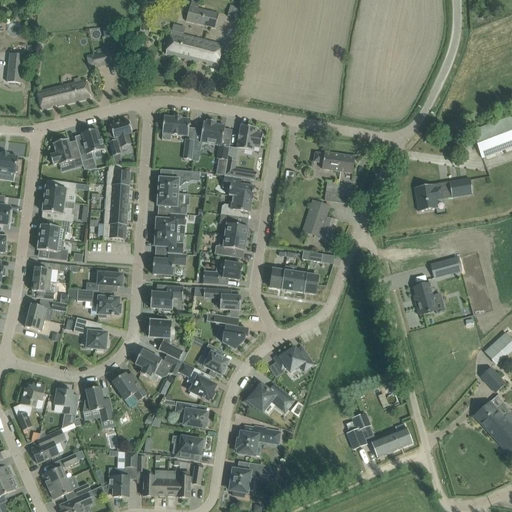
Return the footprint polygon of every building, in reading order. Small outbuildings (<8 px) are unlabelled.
[(230,5),(227,17),(239,19),(242,8),(230,5)] [(219,14),(190,7),(186,22),(215,29),(219,14)] [(114,27),(103,28),(104,38),(115,36),(114,27)] [(216,68),(219,58),(222,46),(171,33),(165,55),(174,57),(181,59),(199,64),(200,62),(207,63),(206,65),(216,68)] [(93,54),(87,56),(91,70),(97,68),(112,64),(116,63),(113,50),(110,51),(102,53),(101,49),(96,50),(97,54),(93,55),(93,54)] [(21,84),(24,56),(10,54),(7,83),(21,84)] [(86,80),(81,81),(80,78),(75,79),(75,82),(37,92),(39,101),(42,111),(52,109),(51,107),(57,105),(58,107),(90,99),(86,80)] [(162,134),(188,137),(190,120),(181,119),(181,117),(174,116),(174,118),(164,117),(162,134)] [(482,159),(511,147),(511,116),(472,132),(482,159)] [(227,162),(227,160),(230,142),(223,140),(225,127),(215,125),(216,122),(207,121),(206,124),(203,123),(200,143),(220,146),(217,160),(227,162)] [(131,145),(129,139),(128,135),(132,134),(129,122),(110,127),(114,139),(115,139),(115,141),(109,143),(113,157),(120,155),(118,148),(121,147),(122,148),(131,145)] [(256,134),(257,129),(241,126),(239,135),(238,141),(237,149),(253,152),(254,148),(260,149),(263,135),(256,134)] [(97,130),(93,131),(93,130),(85,132),(85,133),(82,134),(84,143),(85,146),(78,148),(79,152),(82,165),(84,170),(90,171),(96,169),(92,154),(104,150),(101,138),(99,138),(97,130)] [(74,161),(75,167),(82,165),(79,152),(72,154),(69,140),(65,141),(64,139),(56,141),(57,144),(53,145),(56,154),(50,156),(53,165),(59,164),(59,166),(74,161)] [(194,141),(186,140),(183,160),(192,161),(194,141)] [(0,172),(15,174),(15,173),(17,173),(18,167),(17,167),(16,166),(18,158),(9,156),(9,154),(2,153),(2,155),(1,155),(0,155),(0,172)] [(337,172),(340,155),(325,153),(324,155),(315,153),(314,162),(323,164),(322,170),(337,172)] [(337,172),(342,173),(352,174),(355,158),(340,155),(337,172)] [(235,170),(236,162),(227,160),(227,162),(225,176),(241,179),(245,180),(246,171),(235,170)] [(109,167),(108,172),(107,172),(106,185),(128,187),(129,174),(121,173),(122,166),(115,165),(109,167)] [(172,180),(159,179),(159,182),(157,183),(157,189),(158,190),(158,194),(178,195),(178,189),(185,183),(189,183),(191,182),(199,182),(200,173),(173,171),(172,180)] [(240,186),(241,179),(225,176),(223,189),(230,190),(229,197),(233,197),(252,201),(254,188),(240,186)] [(452,198),(472,195),(470,180),(449,183),(452,198)] [(75,194),(76,185),(58,182),(57,189),(46,187),(45,191),(43,191),(42,199),(65,203),(75,204),(69,203),(70,195),(72,194),(75,194)] [(353,186),(343,184),(327,182),(324,201),(350,205),(353,186)] [(129,187),(128,187),(106,185),(105,199),(127,200),(128,200),(129,192),(128,192),(128,187),(129,187)] [(434,185),(415,188),(418,212),(437,209),(436,200),(444,199),(442,187),(434,189),(434,185)] [(158,196),(156,196),(156,202),(157,203),(157,207),(171,208),(170,215),(185,216),(187,216),(187,206),(182,205),(183,195),(178,195),(158,194),(158,196)] [(250,214),(252,201),(233,197),(232,203),(229,203),(228,206),(225,205),(222,207),(220,216),(237,218),(240,219),(241,212),(250,214)] [(72,223),(73,216),(71,216),(72,211),(70,209),(64,209),(65,203),(42,199),(41,208),(43,208),(42,213),(52,214),(51,220),(53,221),(70,223),(72,223)] [(127,205),(127,200),(105,199),(104,212),(127,213),(128,205),(127,205)] [(330,207),(320,204),(313,201),(302,233),(319,238),(319,239),(330,242),(337,221),(326,217),(330,207)] [(0,224),(7,226),(9,208),(3,207),(0,206),(0,224)] [(127,221),(127,213),(104,212),(103,225),(126,227),(126,226),(126,221),(127,221)] [(170,221),(156,220),(156,225),(154,225),(154,233),(176,235),(177,226),(184,227),(185,216),(170,215),(170,221)] [(236,226),(237,218),(220,216),(219,224),(222,225),(221,227),(226,228),(225,237),(246,240),(247,238),(249,237),(249,232),(248,230),(248,229),(248,228),(236,226)] [(40,231),(38,230),(36,238),(62,242),(64,242),(65,234),(69,234),(70,223),(53,221),(52,228),(40,226),(40,231)] [(125,240),(126,227),(103,225),(102,238),(115,239),(119,240),(119,239),(125,240)] [(176,244),(176,235),(154,233),(153,242),(155,242),(154,248),(168,248),(167,255),(168,255),(182,255),(183,244),(176,244)] [(245,251),(246,240),(225,237),(223,245),(219,244),(218,247),(216,247),(214,255),(231,258),(232,250),(245,252),(245,251)] [(61,254),(62,242),(36,238),(35,246),(37,246),(37,251),(49,253),(48,260),(67,262),(68,255),(61,254)] [(321,264),(322,255),(310,253),(309,262),(321,264)] [(74,254),(73,261),(82,262),(83,255),(74,254)] [(186,256),(182,255),(168,255),(168,261),(154,260),(153,275),(164,276),(164,278),(170,279),(171,277),(172,277),(173,265),(185,266),(186,256)] [(462,271),(459,258),(441,263),(445,276),(462,271)] [(225,263),(222,279),(240,281),(242,266),(225,263)] [(33,280),(50,282),(52,271),(35,268),(33,280)] [(281,290),(284,272),(273,270),(270,289),(281,290)] [(117,287),(121,288),(122,285),(124,285),(124,279),(122,278),(122,276),(111,275),(112,272),(96,271),(95,284),(98,284),(97,292),(100,292),(117,294),(117,287)] [(293,292),(295,274),(285,272),(285,271),(284,271),(284,272),(281,290),(281,291),(282,291),(282,290),(286,291),(286,293),(291,293),(291,292),(293,292)] [(218,278),(219,274),(219,273),(204,272),(203,285),(218,286),(218,278)] [(304,294),(307,275),(306,275),(295,274),(293,292),(304,294)] [(307,275),(304,294),(315,295),(318,277),(307,275)] [(50,282),(33,280),(32,292),(31,299),(53,302),(54,294),(49,293),(50,282)] [(437,304),(434,296),(432,297),(429,285),(413,289),(417,301),(414,301),(418,316),(436,312),(434,305),(437,304)] [(173,299),(182,299),(183,288),(167,286),(166,294),(151,293),(150,309),(163,310),(164,312),(170,313),(170,311),(172,311),(173,299)] [(204,289),(204,298),(221,299),(220,310),(230,311),(239,312),(240,312),(241,297),(231,297),(231,291),(205,289),(205,290),(204,289)] [(97,292),(77,291),(73,291),(72,300),(77,301),(77,302),(92,303),(91,307),(98,308),(98,315),(99,315),(99,318),(106,319),(106,315),(111,316),(111,317),(114,317),(114,316),(118,316),(118,314),(120,314),(120,307),(118,307),(119,300),(99,299),(100,292),(97,292)] [(66,313),(67,305),(53,302),(51,310),(66,313)] [(28,317),(45,321),(48,309),(31,305),(28,317)] [(230,311),(230,318),(239,319),(239,312),(230,311)] [(207,314),(206,322),(214,323),(215,316),(207,314)] [(215,316),(214,323),(215,323),(216,326),(226,328),(225,335),(224,335),(223,344),(235,350),(244,342),(245,338),(247,339),(248,331),(235,329),(235,326),(237,327),(239,319),(230,318),(215,316)] [(42,333),(45,321),(28,317),(25,328),(42,333)] [(90,330),(92,323),(77,319),(73,333),(84,335),(83,340),(88,340),(87,349),(97,350),(97,352),(103,353),(103,351),(105,351),(105,348),(108,348),(108,342),(106,342),(107,334),(90,333),(90,330)] [(73,331),(75,322),(68,321),(66,329),(73,331)] [(148,324),(147,331),(149,331),(148,338),(163,339),(163,341),(158,351),(167,355),(179,361),(182,363),(187,354),(170,345),(171,323),(149,322),(149,324),(148,324)] [(511,341),(505,334),(485,353),(496,366),(511,351),(511,341)] [(208,345),(202,358),(208,360),(204,367),(211,371),(208,376),(214,379),(217,374),(221,376),(222,375),(223,375),(226,369),(225,369),(228,362),(221,358),(224,353),(208,345)] [(297,351),(295,348),(275,361),(281,371),(286,367),(290,373),(300,366),(304,373),(314,366),(302,347),(297,351)] [(142,351),(135,365),(143,369),(140,374),(150,379),(152,374),(155,375),(158,367),(163,370),(166,364),(172,367),(168,373),(176,377),(178,373),(183,363),(182,363),(179,361),(167,355),(164,362),(142,351)] [(183,363),(178,373),(189,379),(188,382),(194,385),(190,392),(191,393),(190,396),(196,399),(197,396),(202,398),(202,399),(204,401),(205,400),(208,401),(209,399),(211,400),(214,394),(212,393),(215,387),(198,378),(201,372),(183,363)] [(495,394),(503,387),(506,384),(491,368),(480,377),(495,394)] [(137,403),(147,396),(137,380),(132,384),(125,374),(122,377),(120,376),(115,379),(116,381),(112,383),(125,402),(133,396),(137,403)] [(25,389),(20,406),(35,409),(35,408),(39,409),(41,401),(42,402),(46,387),(42,386),(43,384),(37,383),(36,385),(33,384),(32,386),(28,385),(27,389),(25,389)] [(252,393),(245,403),(253,409),(254,407),(260,412),(266,405),(268,407),(271,402),(276,406),(285,413),(287,410),(294,402),(282,393),(277,398),(261,385),(254,394),(252,393)] [(57,390),(54,406),(65,408),(64,415),(75,417),(79,397),(72,396),(73,393),(66,391),(66,390),(59,388),(58,390),(57,390)] [(90,413),(98,411),(101,424),(113,421),(115,421),(110,399),(103,401),(100,388),(86,391),(88,401),(85,402),(85,401),(84,401),(82,414),(83,414),(90,412),(90,413)] [(190,405),(176,403),(171,402),(164,401),(163,405),(176,407),(174,415),(185,417),(184,420),(188,420),(187,427),(205,429),(205,428),(207,429),(208,421),(206,421),(207,414),(189,411),(190,405)] [(511,459),(511,458),(511,411),(510,410),(503,417),(489,402),(473,417),(511,459)] [(26,413),(17,417),(25,435),(28,434),(26,430),(32,428),(26,413)] [(352,423),(346,425),(349,434),(347,435),(354,450),(367,445),(365,441),(361,430),(370,426),(366,414),(353,420),(357,431),(356,431),(352,423)] [(155,419),(149,416),(144,424),(150,427),(155,419)] [(113,421),(101,424),(103,432),(115,429),(113,421)] [(64,429),(61,430),(63,434),(76,428),(74,424),(71,426),(64,429)] [(397,432),(372,443),(378,458),(412,445),(404,425),(395,428),(397,432)] [(266,431),(266,429),(254,427),(252,435),(241,433),(239,441),(237,441),(236,450),(238,450),(237,454),(255,457),(257,442),(278,445),(280,433),(266,431)] [(34,458),(37,465),(59,455),(54,444),(65,439),(61,430),(37,441),(39,447),(31,451),(32,452),(31,454),(32,458),(34,458)] [(174,459),(193,462),(194,456),(201,457),(203,441),(181,438),(180,445),(176,444),(174,459)] [(137,458),(137,453),(125,453),(124,465),(137,466),(137,458)] [(75,455),(62,461),(65,469),(78,463),(75,455)] [(145,458),(137,458),(137,466),(137,470),(145,470),(145,458)] [(269,477),(271,467),(249,464),(247,472),(233,470),(229,491),(232,492),(232,496),(244,498),(245,494),(247,494),(250,478),(259,480),(260,475),(269,477)] [(0,483),(11,479),(9,476),(11,475),(8,469),(6,470),(5,467),(0,469),(0,483)] [(48,489),(67,480),(61,468),(43,476),(46,483),(45,483),(48,489)] [(178,498),(190,499),(190,493),(190,485),(190,484),(192,484),(192,485),(200,486),(203,469),(195,468),(193,479),(179,478),(178,497),(178,498)] [(110,485),(109,490),(113,490),(113,495),(113,498),(123,498),(127,498),(128,498),(128,497),(128,495),(129,471),(123,471),(110,470),(110,478),(110,485)] [(166,497),(167,472),(155,472),(155,477),(154,497),(166,497)] [(179,472),(167,472),(166,497),(178,497),(179,478),(179,472)] [(154,497),(155,477),(144,477),(143,483),(143,491),(143,497),(154,498),(154,497)] [(0,497),(16,491),(15,488),(16,487),(14,481),(12,481),(11,479),(0,483),(0,497)] [(67,480),(48,489),(50,494),(51,494),(54,501),(72,493),(67,480)] [(88,485),(74,490),(78,498),(88,493),(91,492),(88,485)] [(110,485),(101,489),(104,494),(106,498),(113,495),(113,490),(109,490),(110,485)] [(91,492),(88,493),(90,499),(95,496),(96,498),(104,494),(101,489),(101,487),(91,492)] [(61,505),(59,506),(61,511),(60,511),(85,511),(84,508),(93,504),(90,499),(88,493),(78,498),(69,501),(61,505)]
